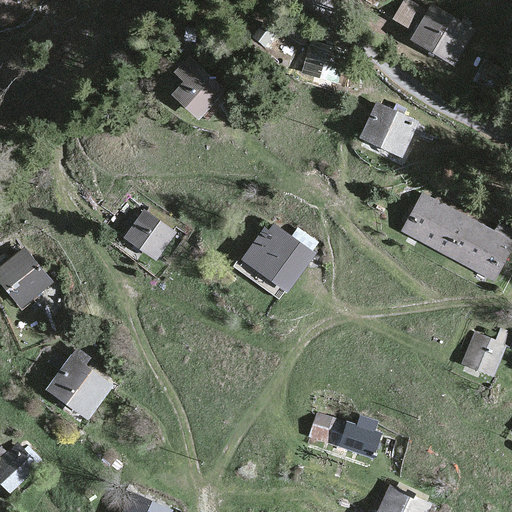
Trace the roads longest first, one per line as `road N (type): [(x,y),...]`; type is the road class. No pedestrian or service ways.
road 1 (unclassified): [(511,144),(413,89),(313,0)]
road 2 (track): [(205,511),(179,419),(131,328)]
